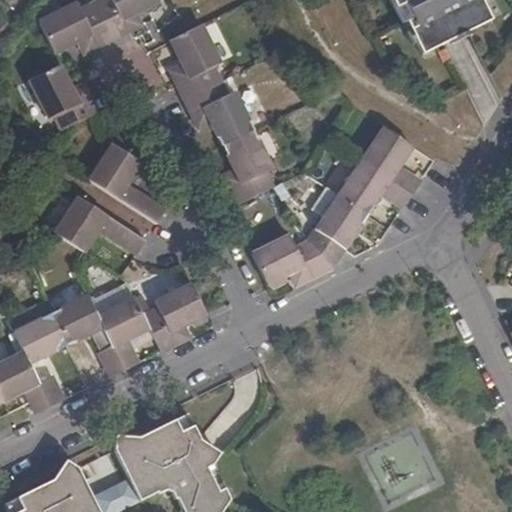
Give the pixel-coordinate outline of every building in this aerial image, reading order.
[(98,0),(93,2),(112,40),(142,26),(136,13),(153,6),(159,2),(158,0),(98,0)] [(415,50),(419,48),(424,60),(451,46),(454,50),(474,40),(472,36),(493,25),(487,14),(491,12),(485,0),(483,0),(478,3),(476,0),(390,0),(391,2),(395,0),(399,0),(404,10),(398,13),(405,29),(414,25),(418,33),(409,37),(415,50)] [(75,3),(37,22),(54,54),(77,42),(83,55),(112,40),(93,2),(79,9),(75,3)] [(219,64),(201,26),(187,33),(170,42),(181,65),(169,72),(183,101),(221,82),(214,67),(219,64)] [(54,117),(62,132),(98,114),(83,82),(71,88),(60,66),(28,83),(48,120),(54,117)] [(228,96),(221,82),(183,101),(198,130),(211,124),(222,147),(254,132),(235,93),(228,96)] [(401,168),(413,148),(384,128),(361,162),(413,195),(421,182),(401,168)] [(273,170),(254,132),(222,147),(234,171),(221,177),(235,206),(274,188),(266,173),(273,170)] [(111,146),(89,182),(156,225),(165,210),(127,186),(141,164),(115,148),(111,146)] [(382,195),(403,209),(413,195),(361,162),(339,195),(369,215),(382,195)] [(83,187),(78,197),(142,229),(147,220),(83,187)] [(312,208),(325,216),(339,195),(326,187),(312,208)] [(333,268),(369,215),(339,195),(325,216),(307,242),(333,268)] [(98,232),(136,256),(145,241),(78,198),(55,234),(84,253),(98,232)] [(289,235),(251,253),(267,286),(272,289),(284,283),(284,277),(288,275),(295,287),(333,268),(307,242),(296,248),(289,235)] [(157,308),(142,316),(150,331),(162,353),(191,338),(185,327),(190,324),(194,327),(204,322),(206,315),(190,283),(154,301),(157,308)] [(122,286),(89,302),(96,316),(128,300),(122,286)] [(76,342),(102,329),(96,316),(89,302),(86,296),(61,308),(60,310),(49,315),(65,346),(74,341),(76,342)] [(129,342),(150,331),(142,316),(133,298),(128,300),(96,316),(102,329),(111,346),(124,372),(140,364),(129,342)] [(57,349),(65,346),(49,315),(40,320),(13,332),(22,351),(29,364),(57,349)] [(97,353),(110,379),(124,372),(111,346),(97,353)] [(25,392),(31,405),(36,415),(50,408),(38,382),(29,364),(22,351),(0,362),(0,401),(1,404),(25,392)] [(52,375),(38,382),(50,408),(65,401),(52,375)] [(139,438),(115,436),(114,450),(128,479),(115,485),(126,508),(155,493),(157,495),(163,493),(165,492),(172,494),(175,501),(177,500),(183,511),(222,511),(230,500),(225,488),(218,491),(207,469),(213,466),(221,454),(202,443),(199,438),(194,426),(181,432),(176,419),(139,438)] [(115,511),(105,491),(92,497),(80,470),(65,461),(53,481),(17,499),(22,510),(18,511),(115,511)]
